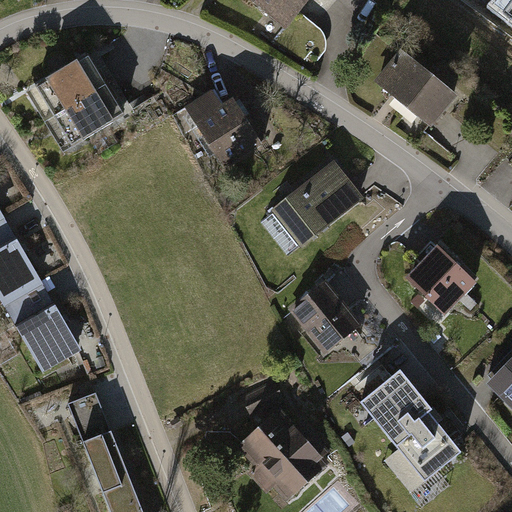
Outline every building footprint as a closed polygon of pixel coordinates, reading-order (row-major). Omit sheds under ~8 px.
[(236,0),(277,35),(307,0),(236,0)] [(511,0),(502,14),(511,20),(511,0)] [(451,99),(399,57),(372,92),(424,133),(451,99)] [(109,89),(92,58),(27,94),(44,125),(109,89)] [(230,85),(176,114),(211,178),(265,148),(230,85)] [(109,89),(44,125),(60,154),(125,118),(109,89)] [(335,166),(270,218),(297,251),(360,199),(335,166)] [(39,284),(3,224),(0,225),(0,310),(42,289),(39,284)] [(472,284),(437,247),(402,278),(437,316),(472,284)] [(323,286),(288,314),(324,357),(358,329),(323,286)] [(42,289),(0,310),(0,312),(38,378),(79,357),(42,289)] [(511,351),(479,387),(511,417),(511,351)] [(399,373),(362,402),(425,481),(462,453),(399,373)] [(254,435),(285,410),(272,384),(237,399),(254,435)] [(254,435),(236,451),(277,511),(279,511),(330,465),(285,410),(254,435)] [(101,511),(137,511),(108,431),(76,443),(101,511)]
